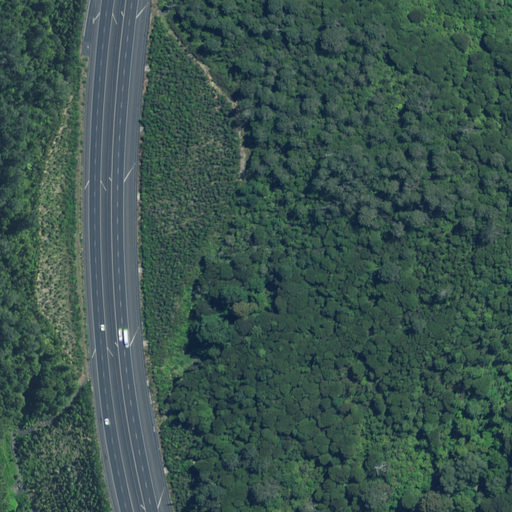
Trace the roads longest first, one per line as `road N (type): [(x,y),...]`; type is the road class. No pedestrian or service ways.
road 1 (motorway): [(133,0),(118,117),(117,280),(152,511)]
road 2 (motorway): [(128,511),(106,400),(92,221),(110,0)]
